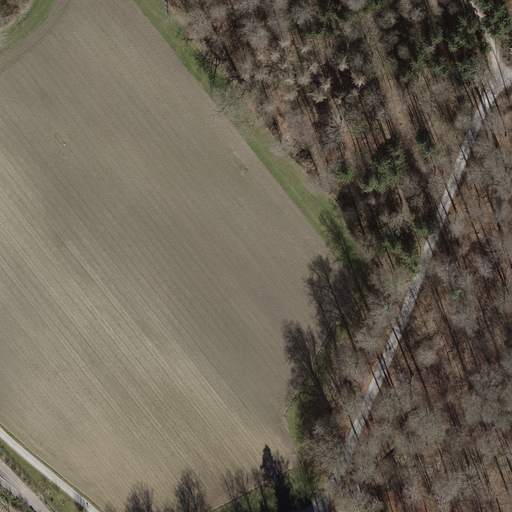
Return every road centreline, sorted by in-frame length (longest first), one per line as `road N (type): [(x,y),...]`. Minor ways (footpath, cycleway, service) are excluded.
road 1 (track): [(315,511),(378,378),(494,79)]
road 2 (track): [(94,511),(0,431)]
